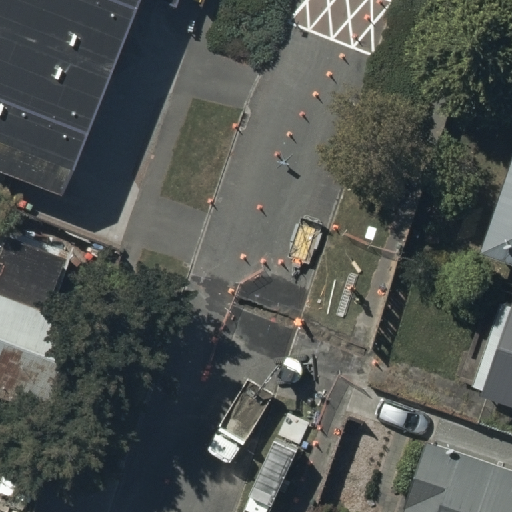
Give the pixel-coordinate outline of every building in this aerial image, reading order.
[(0,0),(0,179),(59,202),(137,0),(141,0),(173,12),(177,0),(0,0)] [(511,166),(478,259),(511,269),(511,166)] [(89,308),(54,297),(65,265),(0,242),(0,403),(51,420),(89,308)] [(511,303),(503,300),(470,389),(484,394),(481,402),(511,412),(511,303)] [(511,511),(511,473),(431,446),(408,511),(511,511)]
